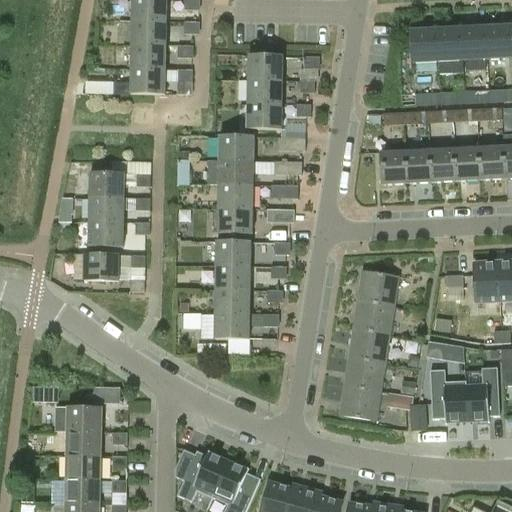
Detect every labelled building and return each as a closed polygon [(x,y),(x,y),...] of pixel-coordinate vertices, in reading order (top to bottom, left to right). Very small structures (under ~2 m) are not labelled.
[(132,0),(132,24),(167,25),(168,0),(159,0),(132,0)] [(184,13),(199,13),(199,1),(185,0),(184,13)] [(167,25),(132,24),(132,48),(167,49),(167,25)] [(184,24),(184,37),(198,37),(199,25),(184,24)] [(488,61),(509,60),(511,59),(511,50),(511,28),(486,29),(488,61)] [(486,29),(462,30),(463,62),(487,61),(488,61),(486,29)] [(462,30),(436,31),(438,63),(463,62),(462,30)] [(438,63),(436,31),(412,32),(414,64),(438,63)] [(167,49),(132,48),(131,72),(166,73),(167,49)] [(178,48),(177,61),(192,61),(192,49),(178,48)] [(249,81),(283,82),(284,58),(249,57),(249,81)] [(304,60),(304,72),(319,72),(319,60),(318,60),(304,59),(304,60)] [(131,72),(131,90),(122,90),(122,96),(165,97),(166,73),(131,72)] [(177,72),(177,85),(192,85),(192,72),(177,72)] [(283,82),(249,81),(248,105),(283,106),(283,82)] [(300,95),(311,96),(315,96),(315,84),(300,84),(300,95)] [(511,91),(488,93),(488,105),(511,103),(511,91)] [(488,93),(464,94),(464,106),(488,105),(488,93)] [(464,106),(464,94),(439,95),(440,108),(464,106)] [(439,95),(415,97),(416,109),(440,108),(439,95)] [(283,106),(248,105),(248,130),(282,131),(283,106)] [(311,107),(297,107),(297,119),(311,120),(311,107)] [(511,109),(502,110),(502,123),(511,122),(511,109)] [(502,123),(502,110),(478,111),(478,124),(502,123)] [(478,111),(457,112),(458,125),(478,124),(478,111)] [(458,125),(457,112),(433,113),(433,126),(458,125)] [(433,113),(408,115),(409,127),(433,126),(433,113)] [(409,127),(408,115),(383,116),(384,128),(409,127)] [(511,137),(503,138),(504,149),(505,181),(511,180),(511,137)] [(219,163),(254,164),(254,139),(219,138),(219,163)] [(306,141),(279,140),(279,153),(306,154),(306,141)] [(504,149),(479,150),(481,182),(505,181),(504,149)] [(479,150),(455,151),(456,183),(481,182),(479,150)] [(455,151),(430,153),(432,184),(456,183),(455,151)] [(430,153),(406,154),(407,185),(432,184),(430,153)] [(407,185),(406,154),(381,155),(383,187),(407,185)] [(219,163),(219,164),(208,164),(207,187),(219,187),(253,187),(254,164),(219,163)] [(302,178),(302,165),(275,164),(275,177),(302,178)] [(90,175),(90,200),(124,200),(125,177),(137,177),(136,189),(151,189),(151,165),(125,165),(125,176),(90,175)] [(219,187),(218,210),(253,211),(253,187),(219,187)] [(298,202),(299,188),(271,188),(271,201),(298,202)] [(124,200),(90,200),(90,224),(124,224),(124,200)] [(136,201),(136,213),(150,213),(151,201),(136,201)] [(253,211),(218,210),(218,235),(253,236),(253,211)] [(294,226),(295,212),(267,212),(267,225),(294,226)] [(124,224),(90,224),(89,249),(124,249),(124,224)] [(135,225),(135,237),(150,237),(150,225),(135,225)] [(217,269),(251,270),(252,244),(217,243),(217,269)] [(290,245),(275,245),(275,257),(289,258),(290,245)] [(74,256),(73,282),(119,283),(119,270),(145,270),(145,258),(120,258),(120,257),(74,256)] [(511,261),(497,262),(500,305),(511,304),(511,261)] [(475,307),(500,305),(497,262),(473,264),(475,307)] [(251,270),(217,269),(216,293),(251,294),(251,270)] [(286,269),(271,269),(271,282),(286,282),(286,269)] [(359,303),(395,309),(400,279),(364,273),(359,303)] [(251,294),(216,293),(216,317),(250,318),(250,317),(251,294)] [(282,293),(268,293),(267,305),(282,305),(282,293)] [(395,309),(359,303),(354,332),(390,338),(395,309)] [(201,317),(200,340),(215,340),(232,340),(250,341),(250,329),(250,318),(216,317),(201,317)] [(264,317),(263,329),(277,329),(278,329),(278,317),(275,317),(264,317)] [(191,320),(179,320),(179,332),(191,332),(191,320)] [(354,332),(349,361),(386,366),(390,338),(354,332)] [(429,344),(428,361),(466,362),(467,345),(429,344)] [(344,389),(381,395),(386,366),(349,361),(344,389)] [(511,370),(502,371),(503,389),(511,388),(511,370)] [(447,371),(432,372),(433,422),(443,422),(444,425),(466,424),(464,388),(448,388),(447,371)] [(482,387),(465,388),(467,424),(489,424),(488,420),(499,419),(497,371),(481,371),(482,387)] [(55,403),(55,388),(34,388),(34,403),(55,403)] [(381,395),(344,389),(340,416),(376,422),(381,395)] [(95,391),(94,405),(119,405),(119,391),(95,391)] [(391,396),(390,406),(410,409),(418,404),(418,400),(391,396)] [(426,404),(418,404),(410,409),(412,434),(428,432),(426,404)] [(55,434),(67,434),(102,434),(102,411),(56,409),(55,434)] [(102,434),(67,434),(67,458),(101,459),(102,434)] [(128,435),(113,435),(113,447),(128,447),(128,435)] [(176,471),(175,480),(184,483),(177,498),(192,505),(197,494),(212,500),(228,463),(209,455),(210,454),(209,454),(207,458),(197,454),(195,458),(184,453),(176,471)] [(101,459),(67,458),(66,482),(101,483),(101,459)] [(113,459),(113,471),(127,472),(127,459),(113,459)] [(228,463),(212,500),(212,501),(227,507),(225,511),(246,511),(260,482),(247,476),(249,471),(248,471),(247,472),(228,463)] [(101,483),(66,482),(65,507),(100,508),(101,483)] [(112,483),(112,495),(127,496),(127,483),(112,483)] [(270,485),(262,511),(286,511),(293,491),(292,491),(270,485)] [(293,491),(286,511),(315,511),(319,498),(320,499),(321,495),(304,491),(293,488),(292,491),(293,491)] [(319,498),(315,511),(340,511),(342,505),(320,499),(319,498)]
